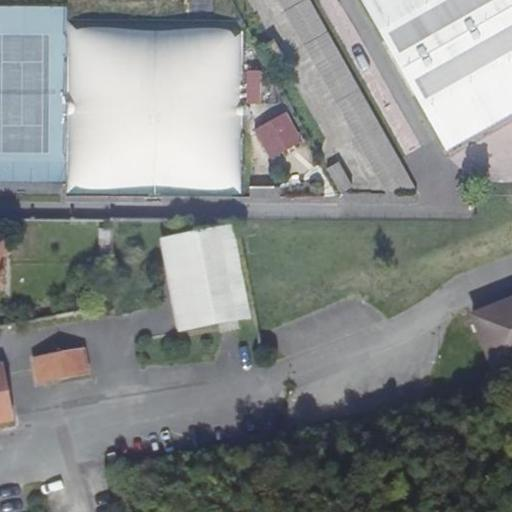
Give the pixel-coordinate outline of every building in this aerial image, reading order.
[(276,0),(381,187),(413,186),(382,131),(308,0),(276,0)] [(511,0),(364,0),(445,144),(511,106),(511,0)] [(281,55),(271,37),(258,44),(268,62),(281,55)] [(266,101),(267,69),(255,68),(254,100),(266,101)] [(290,109),(257,125),(272,156),(306,139),(290,109)] [(356,187),(344,165),(331,172),(344,194),(356,187)] [(249,323),(232,236),(161,248),(179,337),(249,323)] [(511,301),(468,319),(489,372),(511,362),(511,301)] [(83,369),(80,356),(35,364),(37,377),(48,375),(50,382),(73,377),(72,371),(83,369)] [(0,424),(9,423),(0,377),(0,424)] [(467,401),(465,390),(447,394),(448,405),(467,401)]
